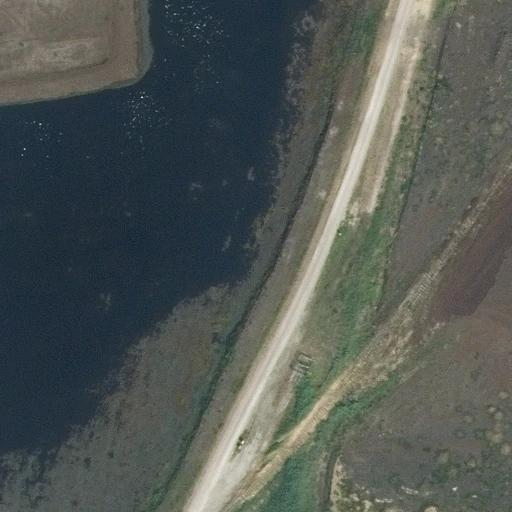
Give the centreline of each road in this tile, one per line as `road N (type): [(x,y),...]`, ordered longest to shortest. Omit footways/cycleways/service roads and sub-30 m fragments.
road 1 (track): [(199,511),(313,288),(402,0)]
road 2 (track): [(228,511),(294,386)]
